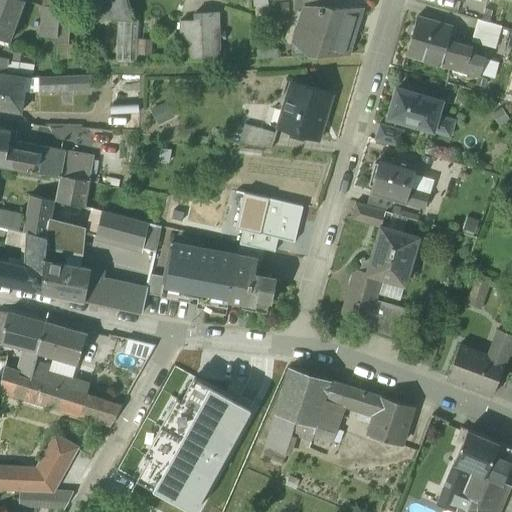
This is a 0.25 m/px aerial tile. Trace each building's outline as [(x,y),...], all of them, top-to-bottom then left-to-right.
[(0,0),(0,37),(10,41),(24,0),(0,0)] [(58,16),(60,17),(65,0),(43,0),(41,8),(42,8),(58,16)] [(132,20),(126,0),(107,0),(98,3),(103,19),(117,20),(133,21),(132,20)] [(293,0),(294,10),(305,13),(306,9),(322,9),(321,0),(293,0)] [(40,36),(57,38),(58,16),(42,8),(40,36)] [(312,45),(312,55),(347,54),(357,24),(356,8),(322,9),(306,9),(305,13),(297,40),(312,45)] [(183,21),(184,61),(220,60),(219,24),(219,12),(195,13),(196,21),(183,21)] [(440,65),(440,64),(446,47),(448,39),(452,25),(418,15),(407,55),(440,65)] [(71,18),(60,17),(58,16),(57,38),(55,58),(68,59),(71,18)] [(471,41),(495,48),(501,25),(486,21),(478,18),(471,41)] [(133,21),(117,20),(116,61),(137,62),(137,55),(138,38),(139,21),(133,21)] [(152,38),(138,38),(137,55),(151,55),(152,38)] [(470,46),(448,39),(446,47),(468,53),(470,46)] [(8,47),(0,45),(0,56),(8,58),(7,62),(19,64),(21,54),(8,51),(8,47)] [(468,53),(446,47),(440,64),(463,71),(464,71),(468,53)] [(464,71),(478,75),(478,74),(483,57),(468,53),(464,71)] [(483,57),(478,74),(495,79),(499,62),(483,57)] [(6,71),(33,75),(35,66),(19,64),(7,62),(6,71)] [(0,109),(21,113),(24,92),(26,77),(0,73),(0,109)] [(39,78),(40,91),(72,90),(71,76),(39,78)] [(71,76),(72,90),(91,89),(91,76),(71,76)] [(39,78),(26,77),(24,92),(40,91),(39,78)] [(284,130),(318,141),(324,122),(322,121),(327,107),(328,108),(333,93),(292,81),(283,114),(288,115),(284,130)] [(419,125),(433,129),(437,116),(441,101),(432,98),(434,93),(409,85),(408,91),(397,88),(389,117),(419,125)] [(174,116),(166,100),(150,108),(158,124),(174,116)] [(138,104),(110,105),(110,114),(139,113),(138,104)] [(510,118),(502,107),(491,114),(500,126),(510,118)] [(453,121),(437,116),(433,129),(449,134),(453,121)] [(238,144),(250,146),(255,126),(244,122),(238,144)] [(375,140),(399,147),(404,130),(379,123),(375,140)] [(250,146),(272,148),(276,133),(255,126),(250,146)] [(0,164),(5,166),(8,147),(11,130),(0,128),(0,164)] [(11,130),(8,147),(37,152),(65,158),(66,151),(17,141),(18,131),(11,130)] [(5,166),(34,171),(37,152),(8,147),(5,166)] [(94,156),(66,151),(65,158),(62,176),(74,178),(89,181),(94,156)] [(65,158),(37,152),(34,171),(62,177),(62,176),(65,158)] [(394,198),(406,202),(410,188),(414,173),(416,167),(412,166),(413,165),(394,160),(394,161),(380,157),(378,163),(375,162),(369,184),(372,185),(370,191),(394,198)] [(433,178),(414,173),(410,188),(429,194),(433,178)] [(57,201),(84,207),(89,181),(74,178),(62,176),(62,177),(57,201)] [(184,190),(170,187),(165,210),(178,214),(184,190)] [(406,202),(425,207),(429,194),(410,188),(406,202)] [(235,227),(244,192),(237,190),(228,226),(235,227)] [(370,191),(366,205),(390,212),(394,198),(370,191)] [(244,192),(235,227),(243,229),(278,238),(294,242),(303,205),(244,192)] [(27,232),(46,236),(47,237),(51,220),(54,200),(30,195),(24,231),(27,232)] [(393,212),(390,212),(366,205),(356,202),(351,218),(381,227),(381,226),(388,228),(393,212)] [(88,208),(86,229),(85,233),(155,252),(161,226),(88,208)] [(0,225),(8,227),(19,230),(23,216),(0,210),(0,225)] [(388,228),(403,233),(408,217),(393,212),(388,228)] [(479,220),(467,215),(462,228),(474,233),(479,220)] [(86,229),(51,220),(47,237),(46,236),(45,260),(82,267),(85,233),(86,229)] [(367,319),(369,320),(375,299),(377,293),(381,277),(404,284),(418,237),(403,233),(388,228),(381,226),(381,227),(367,271),(355,268),(343,312),(367,319)] [(4,244),(26,249),(27,232),(24,231),(19,230),(8,227),(4,244)] [(278,238),(243,229),(240,243),(264,249),(275,251),(278,238)] [(0,282),(43,292),(45,260),(46,236),(27,232),(26,249),(26,266),(0,259),(0,282)] [(197,301),(227,307),(229,300),(238,255),(171,242),(164,276),(162,290),(198,297),(197,301)] [(257,261),(261,262),(264,249),(240,243),(238,255),(257,259),(257,261)] [(229,300),(256,305),(257,298),(272,301),(276,278),(254,274),(257,261),(257,259),(238,255),(229,300)] [(82,267),(45,260),(43,292),(84,301),(88,283),(91,268),(82,267)] [(106,271),(91,268),(88,283),(145,296),(146,293),(148,287),(105,277),(106,271)] [(162,290),(164,276),(151,273),(148,287),(146,293),(161,296),(162,290)] [(464,304),(480,309),(491,278),(476,273),(464,304)] [(381,277),(377,293),(400,299),(404,284),(381,277)] [(84,301),(141,313),(145,296),(88,283),(84,301)] [(168,298),(197,303),(197,301),(198,297),(162,290),(161,296),(161,297),(168,298)] [(366,325),(399,335),(407,309),(375,299),(369,320),(367,319),(366,325)] [(197,308),(226,313),(227,307),(197,301),(197,303),(197,308)] [(24,349),(37,353),(45,323),(8,312),(0,342),(10,345),(24,349)] [(86,334),(45,323),(37,353),(51,356),(76,364),(77,364),(78,362),(86,334)] [(488,355),(505,361),(508,355),(511,356),(511,334),(497,329),(488,355)] [(415,360),(431,366),(441,336),(426,331),(415,360)] [(446,379),(492,396),(505,361),(488,355),(459,344),(446,379)] [(24,349),(17,375),(30,379),(34,362),(37,353),(24,349)] [(48,366),(46,371),(72,379),(76,364),(51,356),(48,366)] [(25,397),(79,414),(86,393),(93,369),(94,367),(78,362),(77,364),(76,364),(72,379),(46,371),(48,366),(34,362),(30,379),(25,397)] [(275,414),(276,414),(316,426),(325,397),(340,402),(345,384),(330,380),(290,367),(275,414)] [(0,389),(25,397),(30,379),(17,375),(4,371),(0,389)] [(251,408),(199,379),(186,403),(182,400),(150,457),(155,459),(142,483),(194,511),(208,486),(236,433),(237,433),(251,408)] [(381,396),(345,384),(340,402),(345,404),(359,408),(375,413),(381,396)] [(111,424),(122,405),(86,393),(79,414),(80,414),(93,418),(111,424)] [(368,434),(401,444),(413,406),(381,396),(375,413),(371,424),(368,434)] [(325,397),(316,426),(313,432),(315,433),(332,440),(336,428),(345,404),(340,402),(325,397)] [(375,413),(359,408),(356,419),(371,424),(375,413)] [(316,426),(276,414),(271,430),(290,437),(291,434),(291,432),(306,437),(304,444),(310,446),(315,433),(313,432),(316,426)] [(342,431),(336,428),(332,440),(338,442),(342,431)] [(290,437),(271,430),(266,445),(285,454),(291,456),(297,436),(291,434),(290,437)] [(468,430),(454,462),(468,468),(491,478),(503,483),(511,463),(494,456),(499,443),(468,430)] [(40,462),(61,474),(77,447),(55,434),(40,462)] [(285,454),(266,445),(261,459),(269,462),(268,463),(280,468),(285,454)] [(36,468),(0,465),(0,489),(19,490),(51,492),(61,474),(40,462),(36,468)] [(454,462),(448,475),(463,482),(468,468),(454,462)] [(476,511),(491,478),(468,468),(463,482),(451,509),(458,511),(476,511)] [(451,509),(463,482),(448,475),(437,503),(451,509)] [(476,511),(498,511),(509,486),(503,483),(491,478),(476,511)] [(19,505),(64,508),(72,493),(51,492),(19,490),(19,505)]
